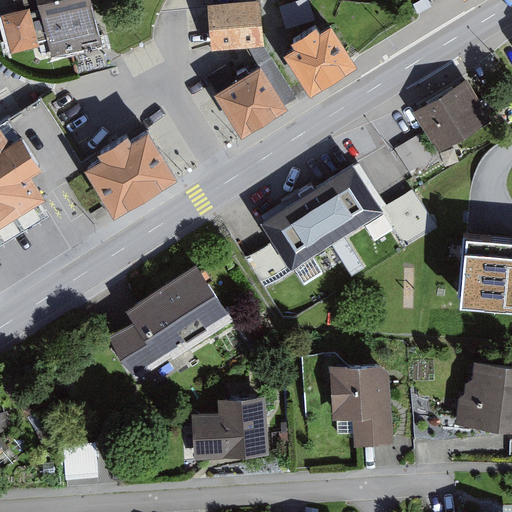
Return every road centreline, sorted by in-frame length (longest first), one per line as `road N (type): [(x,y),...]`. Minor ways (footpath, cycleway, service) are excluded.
road 1 (secondary): [(511,3),(0,329)]
road 2 (residential): [(0,510),(377,487)]
